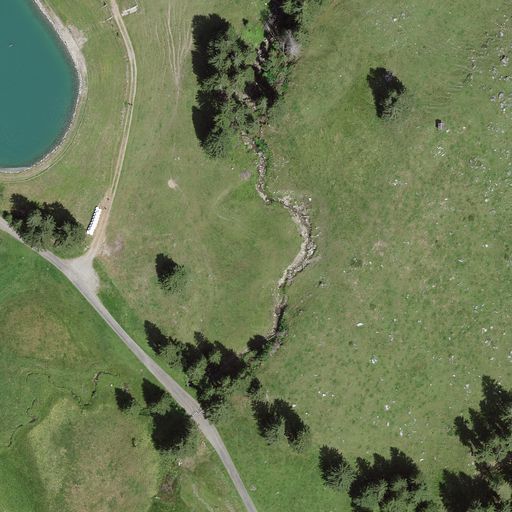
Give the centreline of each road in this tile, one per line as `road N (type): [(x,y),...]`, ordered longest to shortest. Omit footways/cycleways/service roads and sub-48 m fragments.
road 1 (unclassified): [(254,511),(209,426),(73,276)]
road 2 (track): [(81,283),(108,214),(134,75),(114,6)]
